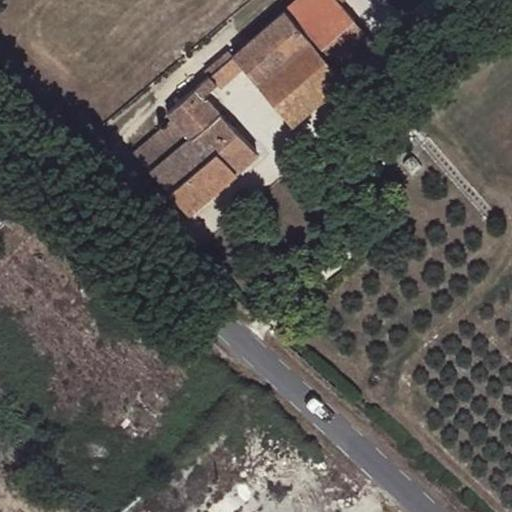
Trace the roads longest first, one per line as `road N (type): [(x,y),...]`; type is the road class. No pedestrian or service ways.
road 1 (tertiary): [(0,108),(429,511)]
road 2 (track): [(159,262),(441,0)]
road 3 (track): [(270,0),(148,104)]
